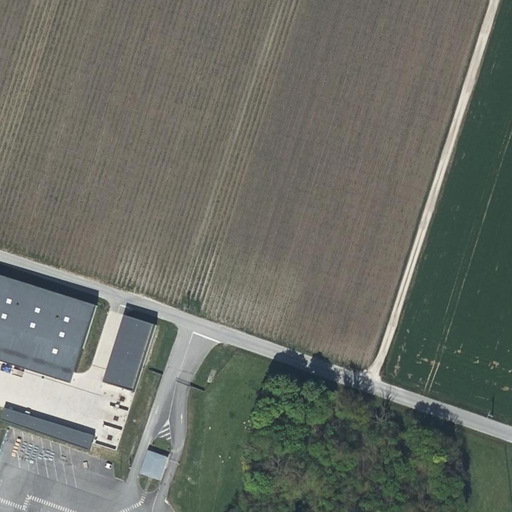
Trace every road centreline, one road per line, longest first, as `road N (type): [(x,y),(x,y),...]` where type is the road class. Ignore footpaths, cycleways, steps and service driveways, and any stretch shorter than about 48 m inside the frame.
road 1 (unclassified): [(0,256),(511,434)]
road 2 (track): [(370,389),(493,0)]
